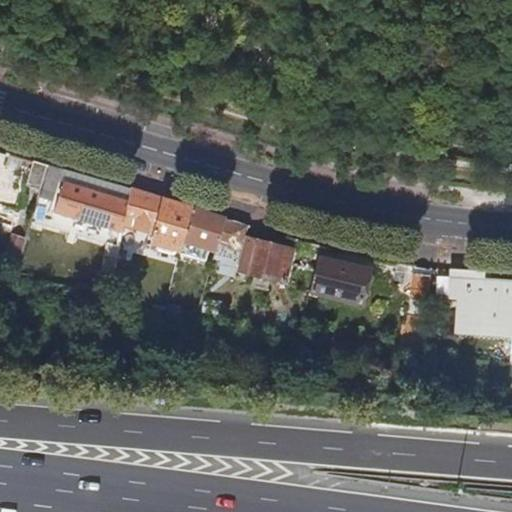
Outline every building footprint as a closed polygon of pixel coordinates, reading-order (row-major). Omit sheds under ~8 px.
[(42,189),(49,164),(33,160),(26,184),(42,189)] [(54,198),(62,168),(49,164),(42,189),(40,194),(54,198)] [(129,200),(130,190),(95,178),(66,169),(63,182),(129,200)] [(124,228),(129,200),(63,182),(56,212),(123,232),(124,228)] [(184,245),(194,211),(130,190),(129,200),(124,228),(156,236),(154,246),(181,255),(184,245)] [(217,254),(225,220),(194,211),(184,245),(210,252),(217,254)] [(241,252),(248,227),(225,220),(217,254),(216,256),(242,264),(240,272),(285,283),(293,253),(248,241),(245,254),(241,252)] [(18,266),(27,237),(13,234),(5,262),(18,266)] [(115,280),(122,239),(111,237),(110,244),(107,244),(103,277),(115,280)] [(206,263),(210,252),(184,245),(181,255),(181,256),(206,263)] [(371,273),(318,260),(311,295),(363,306),(371,273)] [(485,275),(453,272),(451,300),(459,301),(458,326),(511,330),(511,285),(492,283),(491,288),(483,287),(484,282),(485,275)] [(405,348),(423,350),(427,314),(408,312),(405,348)] [(511,330),(458,326),(457,334),(511,338),(511,330)]
